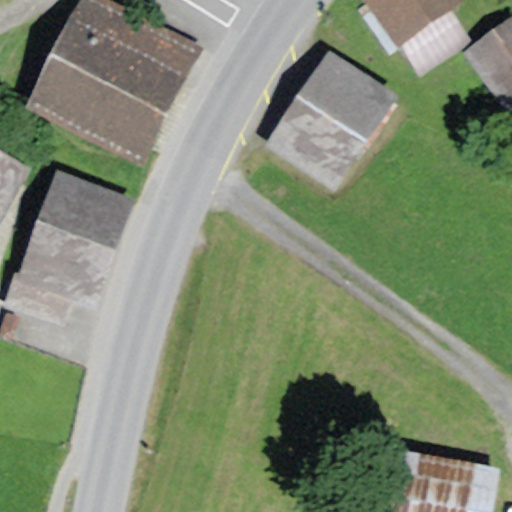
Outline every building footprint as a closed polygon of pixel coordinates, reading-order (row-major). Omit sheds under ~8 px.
[(109,0),(105,0),(57,98),(154,145),(205,49),(109,0)] [(378,0),(408,45),(456,11),(465,5),(461,0),(378,0)] [(456,11),(408,45),(428,75),(477,42),(456,11)] [(511,96),(511,40),(486,60),(511,96)] [(332,57),(269,153),(339,199),(402,102),(332,57)] [(0,220),(24,177),(0,163),(0,220)] [(133,207),(76,185),(41,279),(32,276),(23,301),(71,319),(80,294),(98,301),(133,207)] [(501,511),(508,476),(383,452),(372,511),(501,511)]
